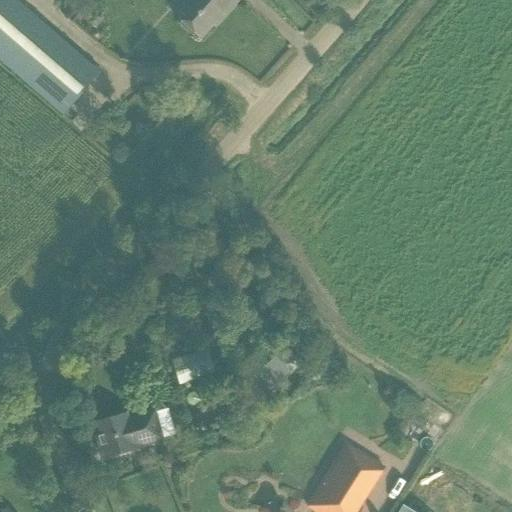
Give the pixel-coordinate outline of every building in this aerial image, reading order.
[(0,0),(0,62),(47,102),(62,115),(99,72),(96,69),(94,70),(11,0),(0,0)] [(182,0),(170,13),(199,39),(218,17),(220,20),(237,0),(182,0)] [(208,349),(170,358),(176,383),(214,374),(208,349)] [(101,459),(121,453),(162,441),(153,412),(126,419),(125,414),(91,424),(101,459)] [(345,444),(306,507),(313,511),(354,511),(382,467),(345,444)]
